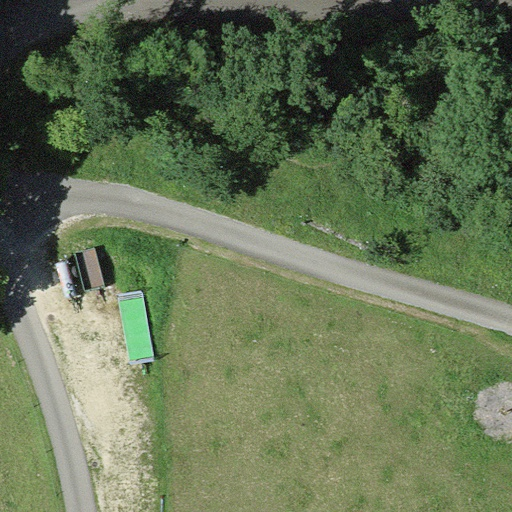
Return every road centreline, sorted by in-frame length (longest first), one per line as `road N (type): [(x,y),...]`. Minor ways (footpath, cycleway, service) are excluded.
road 1 (track): [(511,323),(64,187),(0,204)]
road 2 (unclassified): [(82,511),(64,431),(0,251)]
road 3 (unclassified): [(0,21),(22,5),(227,0)]
